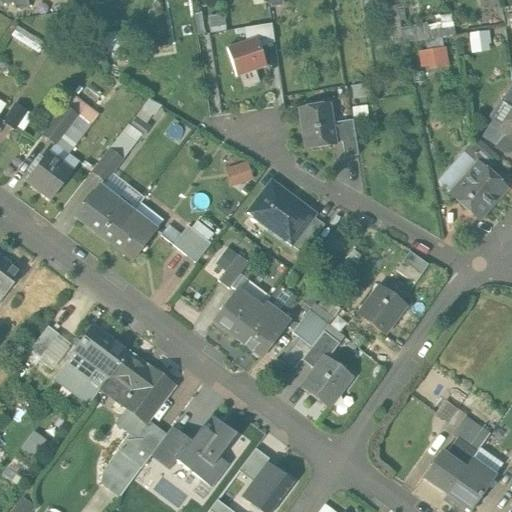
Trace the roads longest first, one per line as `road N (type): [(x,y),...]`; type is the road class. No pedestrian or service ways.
road 1 (residential): [(0,213),(338,465)]
road 2 (residential): [(254,111),(286,159),(483,266)]
road 3 (residential): [(338,465),(483,266)]
